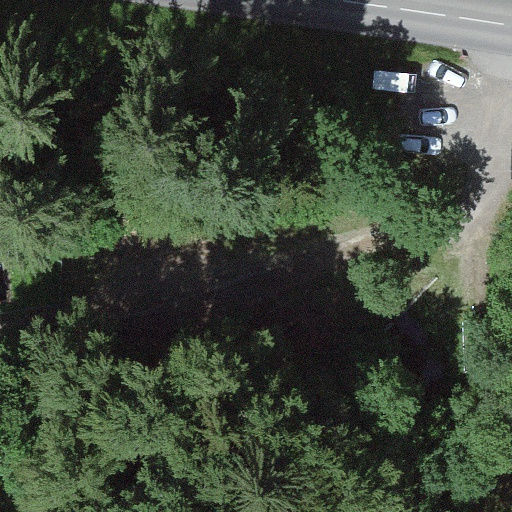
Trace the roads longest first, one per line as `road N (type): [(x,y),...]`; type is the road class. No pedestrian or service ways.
road 1 (track): [(511,147),(455,223),(0,348)]
road 2 (tertiary): [(328,0),(511,32)]
